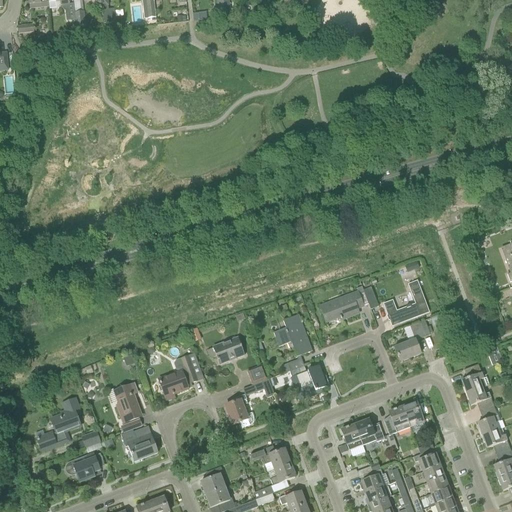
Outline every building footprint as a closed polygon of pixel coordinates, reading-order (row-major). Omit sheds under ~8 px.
[(68,0),(47,0),(48,0),(48,3),(49,10),(58,9),(60,8),(61,7),(69,6),(68,0)] [(94,0),(95,9),(102,8),(104,24),(115,23),(114,10),(108,11),(108,7),(106,0),(94,0)] [(153,0),(146,0),(145,0),(147,20),(155,19),(153,0)] [(222,0),(216,0),(217,11),(218,19),(225,18),(224,10),(223,2),(222,0)] [(81,28),(86,27),(84,12),(74,13),(76,28),(81,28)] [(18,35),(34,33),(33,26),(17,28),(18,35)] [(511,242),(509,243),(509,246),(500,249),(509,274),(507,275),(510,284),(511,282),(511,242)] [(392,328),(429,314),(417,282),(407,286),(415,305),(410,307),(409,306),(405,307),(406,309),(396,312),(392,301),(383,305),(387,316),(389,316),(391,321),(389,321),(392,328)] [(370,311),(378,308),(371,288),(363,292),(370,311)] [(357,310),(363,308),(357,294),(320,308),(326,323),(339,318),(340,321),(342,321),(341,318),(345,316),(346,319),(358,314),(357,310)] [(306,344),(309,343),(298,316),(283,322),(285,329),(273,334),(278,348),(290,343),(297,361),(287,365),(290,373),(294,371),(304,367),(300,357),(310,353),(306,344)] [(415,342),(430,336),(425,322),(410,327),(415,341),(404,346),(403,344),(394,347),(400,363),(420,356),(415,342)] [(198,329),(190,331),(192,343),(200,341),(198,329)] [(237,337),(212,347),(212,349),(216,357),(219,366),(240,358),(244,356),(241,347),(237,337)] [(499,355),(497,349),(487,353),(490,358),(499,355)] [(176,372),(158,379),(160,386),(164,396),(171,393),(172,396),(174,395),(188,390),(187,389),(186,384),(189,383),(189,384),(190,384),(197,382),(203,379),(194,354),(187,357),(176,361),(173,365),(176,372)] [(130,356),(123,359),(126,367),(133,364),(130,356)] [(262,366),(247,372),(252,386),(268,380),(262,366)] [(464,371),(464,372),(465,371),(468,379),(461,382),(464,388),(463,389),(465,395),(466,394),(488,386),(486,379),(483,380),(478,366),(464,371)] [(318,368),(306,373),(304,367),(294,371),(296,377),(290,379),(298,401),(323,392),(322,389),(325,388),(318,368)] [(267,399),(273,397),(268,381),(253,386),(256,394),(264,391),(267,399)] [(133,395),(137,394),(134,385),(114,393),(120,410),(118,411),(121,418),(122,422),(128,420),(129,423),(139,419),(134,406),(136,405),(133,395)] [(488,386),(466,394),(465,395),(467,401),(468,401),(471,407),(478,405),(481,413),(494,408),(489,394),(484,396),(482,389),(489,386),(488,386)] [(248,405),(245,398),(245,396),(233,400),(235,404),(225,407),(232,426),(239,424),(242,429),(250,426),(251,425),(252,425),(253,424),(253,423),(253,422),(253,420),(253,419),(253,418),(251,414),(246,416),(242,407),(248,405)] [(73,409),(78,407),(75,400),(62,405),(66,415),(50,420),(55,434),(39,440),(38,439),(36,439),(41,453),(69,443),(66,433),(80,428),(73,409)] [(410,429),(424,424),(416,403),(402,408),(410,429)] [(392,436),(410,429),(402,408),(388,413),(391,419),(384,422),(383,421),(383,422),(389,436),(386,437),(392,452),(398,450),(392,436)] [(499,422),(494,408),(481,413),(484,422),(477,425),(480,431),(479,431),(481,437),(498,431),(495,424),(499,422)] [(379,426),(371,429),(368,421),(355,426),(363,446),(375,442),(376,444),(381,442),(386,455),(392,452),(386,437),(383,438),(379,426)] [(349,452),(363,446),(355,426),(341,431),(349,452)] [(494,447),(497,456),(510,451),(505,437),(501,438),(498,431),(481,437),(483,444),(484,443),(487,450),(494,447)] [(84,451),(101,445),(96,432),(79,438),(84,451)] [(150,434),(135,439),(133,432),(120,436),(125,449),(128,448),(134,463),(157,455),(150,434)] [(420,456),(434,451),(431,445),(418,450),(420,456)] [(263,451),(250,456),(252,463),(261,459),(263,465),(264,465),(267,473),(273,471),(289,465),(284,451),(275,454),(266,457),(263,451)] [(420,456),(413,459),(414,464),(417,463),(421,474),(440,467),(434,451),(420,456)] [(511,465),(511,455),(510,451),(497,456),(500,465),(493,467),(496,473),(495,473),(497,480),(511,473),(511,468),(511,466),(511,465)] [(100,455),(94,457),(93,454),(69,463),(68,464),(67,464),(66,465),(66,466),(65,467),(65,468),(65,469),(65,470),(65,472),(66,473),(66,474),(67,474),(68,475),(69,475),(70,476),(71,476),(73,476),(74,475),(76,475),(78,482),(88,478),(88,481),(94,478),(93,474),(100,472),(99,469),(104,467),(100,455)] [(377,464),(370,466),(373,474),(380,471),(377,464)] [(271,487),(295,479),(289,465),(273,471),(276,478),(269,480),(271,487)] [(425,485),(444,478),(440,467),(421,474),(425,485)] [(363,477),(372,474),(370,468),(357,473),(359,479),(363,477)] [(221,476),(222,476),(220,469),(206,475),(208,481),(200,484),(205,497),(226,489),(221,476)] [(395,484),(401,482),(396,470),(391,472),(395,484)] [(379,478),(382,476),(380,471),(373,474),(372,474),(363,477),(364,482),(359,484),(359,485),(361,491),(362,492),(363,491),(365,495),(386,487),(382,488),(379,478)] [(503,493),(508,490),(510,490),(511,495),(511,498),(511,499),(511,498),(511,473),(497,480),(499,486),(500,485),(503,493)] [(409,478),(403,480),(403,481),(407,492),(413,490),(409,479),(409,478)] [(430,496),(448,489),(444,478),(425,485),(430,496)] [(399,495),(405,493),(401,482),(395,484),(399,495)] [(367,507),(387,500),(391,498),(386,487),(365,495),(366,499),(365,499),(365,501),(367,507),(366,507),(367,507)] [(255,501),(272,495),(270,488),(253,495),(255,501)] [(230,496),(229,497),(226,489),(205,497),(210,509),(218,507),(219,511),(226,511),(228,511),(237,508),(236,503),(233,504),(230,496)] [(434,507),(452,500),(448,489),(430,496),(434,507)] [(412,503),(417,501),(413,490),(407,492),(412,503)] [(289,511),(305,506),(300,493),(289,498),(288,496),(278,499),(281,507),(286,505),(289,511)] [(403,506),(409,504),(405,493),(399,495),(403,506)] [(258,507),(274,501),(272,495),(255,501),(258,509),(258,508),(258,507)] [(152,511),(168,511),(163,498),(150,504),(152,511)] [(387,511),(391,511),(387,500),(367,507),(368,511),(387,511)] [(435,511),(454,511),(456,511),(452,500),(434,507),(435,511)] [(248,511),(258,509),(255,501),(237,508),(228,511),(227,511),(248,511)] [(414,511),(420,511),(422,511),(417,501),(412,503),(414,511)]
